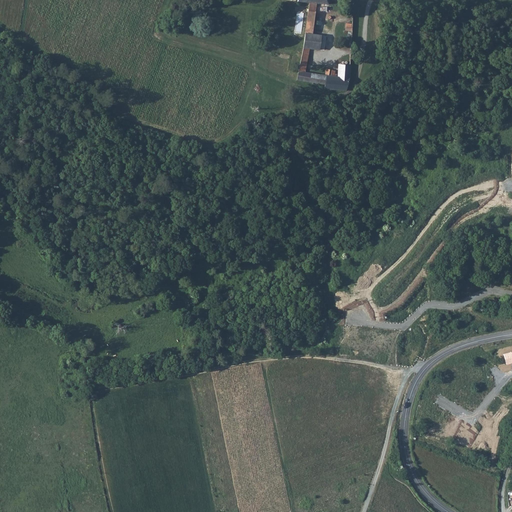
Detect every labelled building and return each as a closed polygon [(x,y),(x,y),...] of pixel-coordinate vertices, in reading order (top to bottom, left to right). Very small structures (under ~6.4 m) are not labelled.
[(309,2),(308,11),(316,12),(318,3),(330,4),(330,0),(339,1),(338,0),(297,0),(298,1),(309,2)] [(308,11),(305,33),(313,34),(316,12),(308,11)] [(305,33),(302,47),(309,48),(319,49),(321,35),(313,34),(305,33)] [(302,47),(299,63),(306,64),(309,48),(302,47)] [(305,71),(306,64),(299,63),(296,79),(325,83),(324,87),(348,90),(349,80),(350,70),(351,65),(340,64),(339,76),(336,76),(333,76),(331,75),(328,75),(325,74),(305,71)] [(511,353),(511,351),(503,353),(506,365),(511,363),(511,353)]
